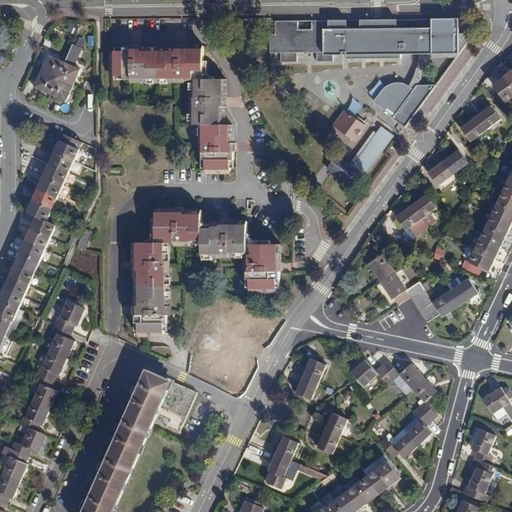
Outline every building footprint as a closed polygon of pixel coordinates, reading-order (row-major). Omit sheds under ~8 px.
[(460,18),(407,19),(408,28),(456,28),(456,33),(460,33),(460,18)] [(281,62),(297,62),(297,53),(317,53),(317,62),(333,62),(333,53),(347,52),(347,59),(355,59),(355,55),(365,54),(365,59),(373,59),(373,55),(383,55),(383,59),(391,59),(391,55),(461,54),(468,43),(471,35),(471,33),(468,32),(467,32),(467,33),(460,33),(456,33),(456,28),(408,28),(407,19),(361,19),(361,29),(347,29),(347,20),(312,20),(312,29),(298,29),(298,20),(275,20),(275,34),(270,34),(270,53),(280,53),(281,62)] [(204,80),(204,47),(186,47),(186,45),(177,45),(177,49),(141,49),(141,46),(132,46),(132,51),(113,51),(113,76),(124,76),(124,81),(132,81),(132,82),(186,81),(186,80),(194,80),(194,97),(192,97),(192,125),(201,125),(201,152),(202,152),(206,152),(206,160),(206,171),(231,171),(231,160),(235,160),(235,152),(236,152),(236,143),(233,143),(233,125),(224,125),(224,107),(228,107),(228,97),(227,97),(227,79),(204,80)] [(49,55),(42,71),(35,87),(51,94),(67,101),(74,85),(81,69),(65,62),(49,55)] [(511,71),(494,85),(507,102),(511,98),(511,71)] [(393,118),(406,129),(438,85),(418,85),(415,90),(410,86),(404,83),(402,83),(395,84),(393,84),(386,87),(381,92),(375,102),(378,105),(394,117),(393,118)] [(502,119),(492,106),(462,129),(471,142),(502,119)] [(366,126),(345,110),(333,128),(338,131),(339,130),(355,141),(366,126)] [(394,136),(381,127),(355,163),(352,167),(349,165),(337,156),(327,169),(356,189),(394,136)] [(55,153),(28,212),(37,217),(48,221),(83,142),(64,134),(55,153)] [(469,163),(460,151),(429,173),(439,186),(469,163)] [(490,272),(511,224),(511,174),(470,263),(490,272)] [(397,218),(407,231),(411,227),(418,236),(428,228),(421,220),(437,208),(427,195),(397,218)] [(157,214),(157,243),(151,243),(148,240),(145,243),(135,243),(135,270),(136,270),(136,278),(140,278),(140,298),(136,298),(136,306),(134,306),(134,315),(136,316),(136,323),(139,323),(139,333),(164,333),(164,323),(168,323),(168,315),(169,315),(169,260),(168,260),(168,243),(176,243),(176,245),(193,244),(193,240),(202,240),(199,243),(202,245),(202,257),(230,257),(230,256),(248,256),(248,263),(247,263),(247,279),(250,279),(250,290),(277,289),(277,279),(280,279),(280,272),(281,272),(281,244),(248,244),(248,243),(251,240),(248,237),(248,226),(220,227),(212,227),(212,232),(202,232),(205,229),(202,226),(202,215),(184,215),(184,214),(157,214)] [(37,217),(0,300),(0,314),(13,320),(14,321),(57,225),(48,221),(37,217)] [(452,225),(448,234),(453,237),(457,228),(452,225)] [(85,229),(78,248),(85,250),(92,232),(85,229)] [(433,241),(429,247),(434,250),(438,244),(433,241)] [(442,261),(445,250),(436,248),(433,258),(442,261)] [(370,264),(381,282),(396,272),(384,254),(370,264)] [(381,282),(393,300),(394,299),(398,305),(411,297),(424,288),(420,282),(408,290),(396,272),(381,282)] [(452,291),(461,305),(479,293),(470,279),(452,291)] [(429,294),(424,288),(411,297),(415,304),(429,294)] [(434,302),(437,307),(441,313),(443,317),(461,305),(452,291),(434,302)] [(433,301),(429,294),(415,304),(419,310),(433,301)] [(280,322),(225,295),(188,373),(241,396),(280,322)] [(69,301),(61,318),(59,317),(56,324),(73,332),(76,325),(78,326),(86,309),(69,301)] [(434,302),(433,301),(419,310),(423,316),(437,307),(434,302)] [(423,316),(427,322),(441,313),(437,307),(423,316)] [(0,314),(0,349),(5,337),(13,320),(0,314)] [(14,321),(13,320),(5,337),(11,340),(19,323),(14,321)] [(55,340),(43,368),(41,367),(38,374),(55,381),(58,375),(60,376),(76,341),(70,339),(73,332),(56,324),(50,338),(55,340)] [(11,340),(5,337),(0,349),(0,355),(1,356),(4,357),(11,340)] [(312,358),(297,393),(312,400),(320,382),(327,365),(312,358)] [(352,372),(365,387),(379,374),(389,385),(394,380),(395,380),(382,366),(376,371),(366,360),(352,372)] [(400,375),(413,389),(425,378),(412,364),(401,375),(388,361),(382,366),(395,380),(400,375)] [(85,510),(84,511),(113,511),(154,422),(179,433),(198,392),(148,370),(140,388),(136,396),(123,426),(119,434),(106,464),(102,472),(89,502),(85,510)] [(41,384),(26,418),(24,417),(21,424),(22,424),(30,428),(38,431),(41,425),(43,426),(59,391),(52,388),(55,381),(38,374),(35,381),(41,384)] [(395,380),(394,380),(407,394),(413,389),(400,375),(395,380)] [(413,389),(425,402),(420,407),(432,421),(438,416),(426,402),(438,392),(425,378),(413,389)] [(140,388),(134,386),(130,393),(136,396),(140,388)] [(484,399),(493,414),(511,402),(510,399),(511,397),(511,392),(509,389),(505,388),(503,389),(502,387),(484,399)] [(408,433),(420,445),(433,432),(427,426),(432,421),(420,407),(414,412),(417,416),(422,421),(408,433)] [(334,413),(319,447),(333,454),(348,419),(334,413)] [(417,416),(404,429),(408,433),(422,421),(417,416)] [(123,426),(117,423),(113,431),(119,434),(123,426)] [(30,428),(22,424),(19,430),(27,434),(30,428)] [(30,428),(27,434),(22,445),(15,441),(12,449),(29,456),(32,449),(40,453),(47,435),(38,431),(30,428)] [(394,438),(390,442),(395,446),(408,433),(404,429),(394,438)] [(481,429),(472,448),(478,451),(475,458),(490,465),(493,457),(488,455),(497,436),(481,429)] [(398,452),(405,459),(420,445),(408,433),(395,446),(390,442),(386,437),(380,443),(393,456),(398,452)] [(299,443),(285,437),(270,472),(273,473),(268,483),(283,489),(288,479),(285,477),(292,460),(299,443)] [(11,457),(0,482),(0,500),(8,504),(11,498),(13,499),(29,464),(26,463),(29,456),(12,449),(6,446),(3,453),(11,457)] [(319,511),(355,511),(402,478),(389,461),(384,455),(374,463),(373,462),(362,470),(368,477),(319,511)] [(477,468),(469,487),(467,486),(464,493),(488,503),(491,496),(485,494),(494,474),(497,468),(490,465),(475,458),(472,465),(477,468)] [(106,464),(100,461),(96,469),(102,472),(106,464)] [(247,498),(241,511),(263,511),(266,506),(247,498)] [(463,500),(458,511),(477,511),(481,505),(465,498),(464,501),(463,500)] [(89,502),(83,499),(80,507),(85,510),(89,502)] [(0,511),(6,511),(5,511),(8,504),(0,500),(0,511)]
